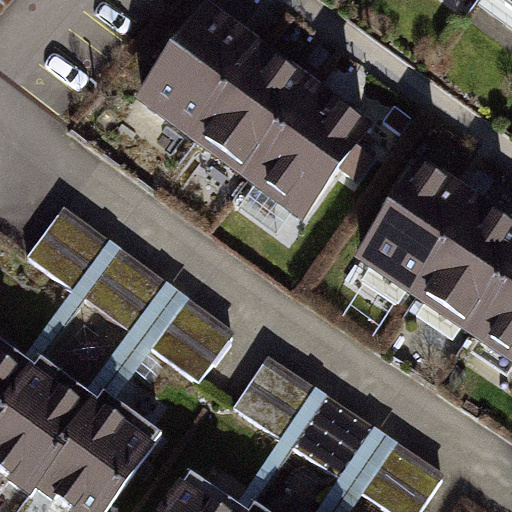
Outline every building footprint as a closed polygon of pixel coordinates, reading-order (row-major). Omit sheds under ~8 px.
[(458,0),(490,23),(506,0),(458,0)] [(511,0),(508,0),(493,23),(511,36),(511,0)] [(221,15),(154,119),(204,153),(273,51),(221,15)] [(274,51),(207,154),(259,188),(327,86),(274,51)] [(327,87),(259,191),(311,225),(380,123),(327,87)] [(447,169),(378,272),(430,306),(498,203),(447,169)] [(511,214),(500,206),(431,309),(483,343),(511,299),(511,214)] [(110,243),(62,210),(28,259),(76,292),(110,243)] [(167,286),(119,253),(85,302),(133,335),(167,286)] [(511,301),(484,344),(511,362),(511,301)] [(238,336),(189,303),(155,352),(204,385),(238,336)] [(0,435),(44,377),(0,343),(0,435)] [(317,395),(269,362),(235,412),(284,445),(317,395)] [(0,435),(0,498),(18,511),(33,511),(35,510),(109,412),(51,368),(44,377),(0,435)] [(377,433),(329,400),(295,449),(343,482),(377,433)] [(35,510),(38,511),(124,511),(175,446),(117,402),(109,412),(35,510)] [(433,511),(452,484),(404,452),(370,501),(386,511),(433,511)] [(185,511),(230,511),(200,491),(185,511)]
